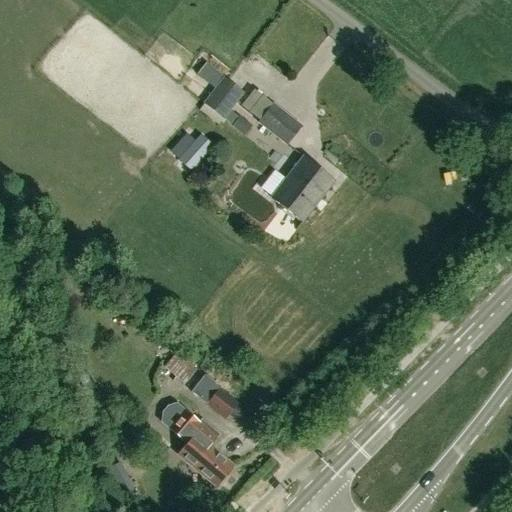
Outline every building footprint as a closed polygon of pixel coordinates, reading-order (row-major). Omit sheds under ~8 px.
[(222,77),(202,103),(223,120),(229,111),(243,93),(222,77)] [(302,125),(272,103),(257,123),(286,146),(302,125)] [(251,126),(238,116),(238,117),(229,111),(223,120),(244,136),(251,126)] [(179,161),(192,173),(214,148),(201,136),(179,161)] [(302,156),(270,198),(301,222),(333,181),(302,156)] [(274,187),(289,167),(277,159),(263,178),(274,187)] [(164,368),(183,385),(196,370),(177,353),(164,368)] [(251,414),(218,388),(205,405),(223,420),(227,415),(242,426),(251,414)] [(232,467),(209,447),(219,435),(201,420),(199,423),(183,409),(183,410),(176,404),(166,407),(162,412),(160,422),(167,429),(183,443),(184,442),(190,448),(181,458),(192,467),(214,487),(232,467)] [(95,427),(114,420),(109,408),(91,416),(95,427)]
